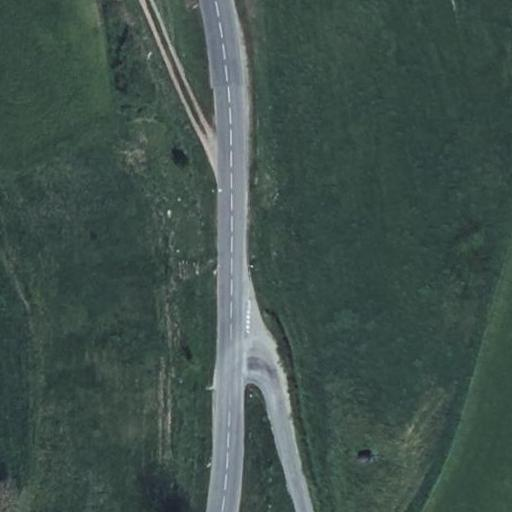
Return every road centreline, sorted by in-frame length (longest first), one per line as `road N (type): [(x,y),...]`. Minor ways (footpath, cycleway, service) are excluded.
road 1 (secondary): [(217,0),(233,106),(232,326)]
road 2 (unclassified): [(308,511),(266,351),(232,326)]
road 3 (secondary): [(232,326),(220,511)]
